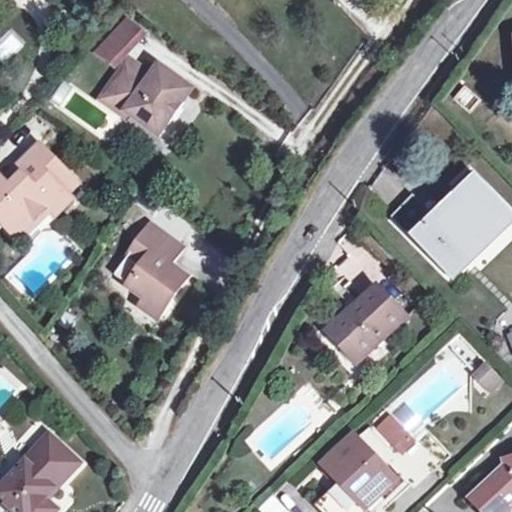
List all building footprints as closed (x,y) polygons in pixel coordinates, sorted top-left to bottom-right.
[(128,19),(106,40),(121,51),(140,31),(128,19)] [(106,40),(94,51),(111,62),(121,51),(106,40)] [(126,58),(120,68),(98,98),(123,116),(125,113),(157,136),(191,89),(156,65),(149,74),(126,58)] [(469,113),(481,97),(462,83),(450,100),(469,113)] [(36,144),(12,168),(19,175),(7,187),(0,180),(0,222),(10,233),(26,216),(32,221),(44,208),(47,211),(52,216),(70,198),(65,192),(75,182),(36,144)] [(19,175),(12,168),(0,180),(7,187),(19,175)] [(432,215),(410,237),(450,278),(472,255),(466,249),(508,208),(470,170),(453,187),(457,191),(432,215)] [(392,217),(410,237),(432,215),(412,195),(392,217)] [(18,241),(47,211),(44,208),(32,221),(26,216),(10,233),(18,241)] [(511,215),(511,212),(508,208),(466,249),(472,255),(511,215)] [(163,261),(177,242),(149,223),(125,258),(139,267),(126,286),(144,298),(161,311),(184,276),(169,265),(163,261)] [(182,245),(177,242),(163,261),(169,265),(182,245)] [(377,287),(333,329),(362,359),(406,317),(377,287)] [(161,311),(144,298),(138,306),(155,319),(161,311)] [(357,365),(362,359),(333,329),(328,334),(357,365)] [(476,375),(486,387),(497,376),(486,365),(476,375)] [(0,416),(25,387),(1,366),(0,367),(0,416)] [(502,382),(497,376),(486,387),(492,392),(502,382)] [(381,426),(397,443),(409,432),(393,415),(381,426)] [(0,491),(0,499),(13,511),(54,511),(56,511),(45,501),(79,464),(50,437),(0,491)] [(318,511),(373,511),(369,509),(397,483),(354,437),(324,466),(340,484),(315,508),(318,511)] [(511,469),(502,472),(474,498),(487,511),(504,511),(511,506),(511,505),(511,469)] [(261,511),(287,511),(274,494),(257,506),(261,511)]
